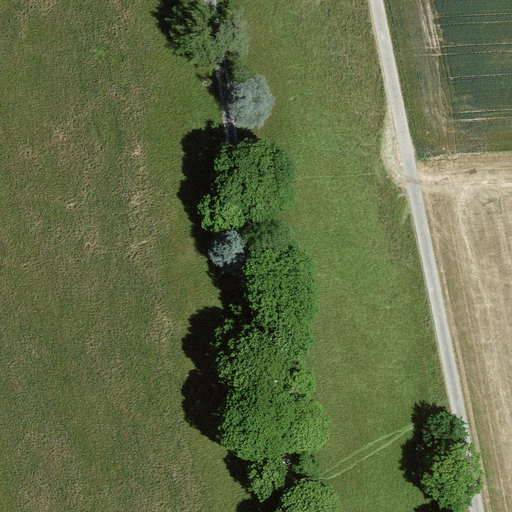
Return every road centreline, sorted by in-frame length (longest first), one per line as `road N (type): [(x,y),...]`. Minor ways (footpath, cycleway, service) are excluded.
road 1 (track): [(372,0),(475,511)]
road 2 (track): [(290,511),(208,0)]
